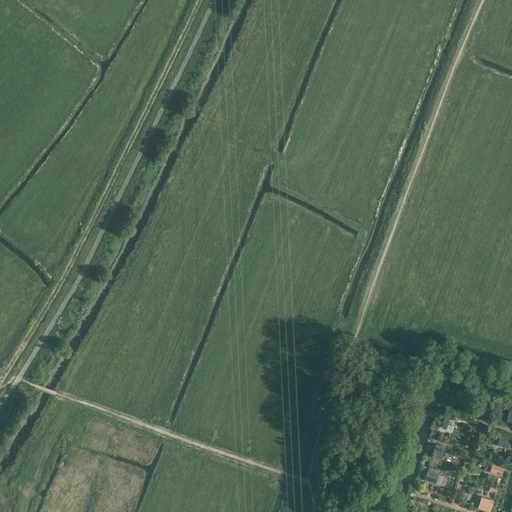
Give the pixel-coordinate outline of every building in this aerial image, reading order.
[(453,382),(445,398),(457,404),(464,387),(453,382)] [(442,426),(453,429),(456,419),(445,416),(442,426)] [(435,429),(430,445),(444,450),(449,433),(435,429)] [(511,447),(511,435),(499,431),(494,447),(510,452),(511,447)] [(494,461),(490,472),(502,475),(505,464),(494,461)] [(429,468),(425,479),(436,484),(440,472),(429,468)] [(476,488),(472,500),(489,506),(493,493),(476,488)]
